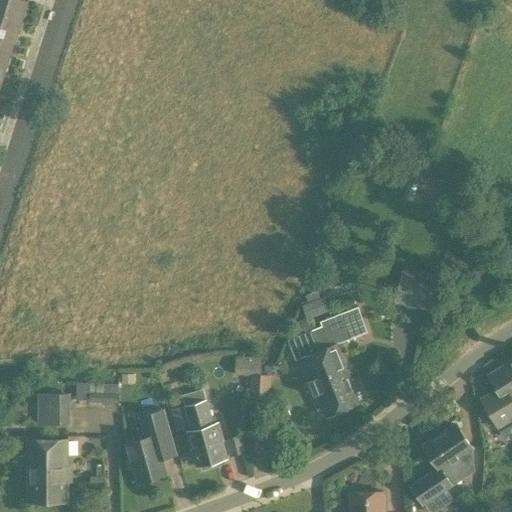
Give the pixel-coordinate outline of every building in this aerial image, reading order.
[(29,4),(18,0),(0,0),(0,16),(23,24),(29,4)] [(0,40),(16,46),(23,24),(0,16),(0,40)] [(0,63),(9,67),(16,46),(0,40),(0,63)] [(0,87),(2,89),(9,67),(0,63),(0,87)] [(428,310),(434,286),(414,281),(408,306),(428,310)] [(307,319),(330,310),(325,297),(320,299),(317,291),(305,296),(308,303),(302,305),(307,319)] [(310,330),(310,332),(342,411),(358,404),(344,369),(345,369),(335,344),(364,332),(354,308),(324,320),(325,324),(310,330)] [(326,417),(342,411),(310,332),(294,338),(301,357),(300,358),(310,381),(311,381),(326,417)] [(258,373),(259,357),(235,357),(235,372),(258,373)] [(511,361),(488,376),(495,388),(479,397),(498,429),(511,420),(511,361)] [(122,375),(121,384),(134,384),(134,375),(122,375)] [(259,375),(250,375),(249,398),(258,399),(259,375)] [(77,385),(77,401),(118,402),(118,386),(77,385)] [(216,465),(214,460),(225,457),(220,441),(223,441),(218,423),(212,425),(202,389),(181,395),(191,431),(186,432),(190,450),(193,449),(198,465),(202,464),(203,469),(216,465)] [(38,426),(71,426),(71,394),(38,394),(38,426)] [(172,433),(186,429),(179,404),(165,408),(172,433)] [(164,411),(141,417),(146,438),(127,443),(136,482),(164,475),(161,460),(174,456),(164,411)] [(451,486),(472,471),(470,449),(471,448),(455,425),(423,447),(439,470),(440,470),(451,486)] [(264,450),(259,431),(244,434),(249,453),(264,450)] [(239,438),(225,442),(229,457),(244,452),(239,438)] [(26,502),(66,502),(66,441),(26,441),(26,502)] [(435,472),(412,488),(424,505),(447,489),(435,472)] [(383,511),(383,493),(348,494),(348,511),(383,511)]
